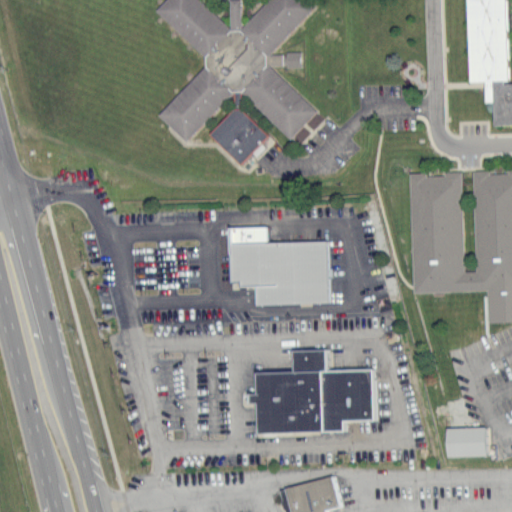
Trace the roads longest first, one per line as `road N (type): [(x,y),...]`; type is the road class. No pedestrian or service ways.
road 1 (primary): [(0,289),(49,483)]
road 2 (primary): [(55,355),(15,197)]
road 3 (primary): [(94,511),(55,355)]
road 4 (residential): [(432,0),(441,142)]
